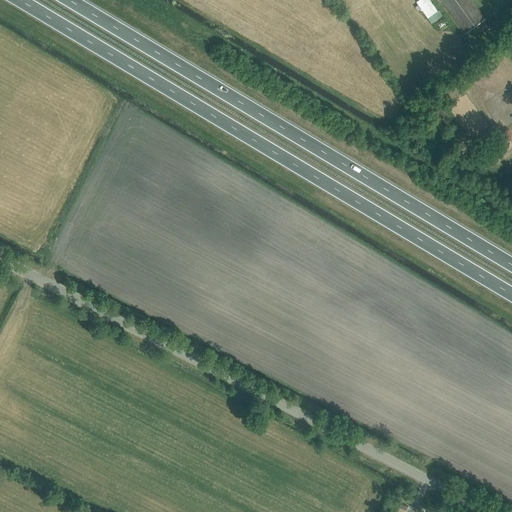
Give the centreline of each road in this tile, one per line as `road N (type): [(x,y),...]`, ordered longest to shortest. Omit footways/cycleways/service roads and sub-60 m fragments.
road 1 (trunk): [(19,0),(511,295)]
road 2 (tertiary): [(480,511),(0,262)]
road 3 (trunk): [(511,266),(67,0)]
